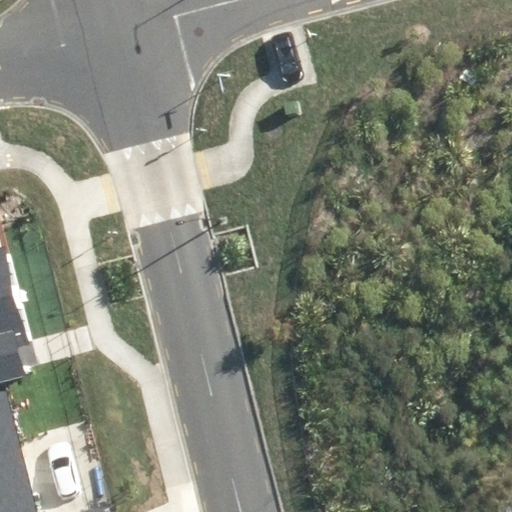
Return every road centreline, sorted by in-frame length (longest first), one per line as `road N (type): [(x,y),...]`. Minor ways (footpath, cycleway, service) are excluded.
road 1 (residential): [(239,511),(117,42)]
road 2 (residential): [(117,42),(243,0)]
